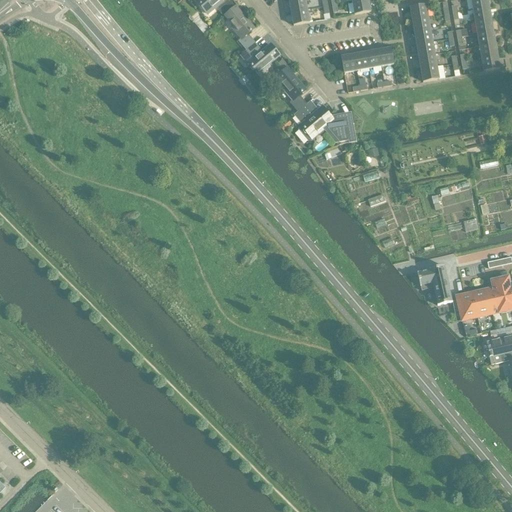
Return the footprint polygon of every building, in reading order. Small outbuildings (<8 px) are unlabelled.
[(200,0),(198,2),(206,13),(222,0),(200,0)] [(292,14),(308,11),(305,0),(299,0),(289,2),(292,14)] [(369,0),(353,3),(355,16),(371,13),(369,0)] [(471,0),(473,10),(489,8),(487,0),(471,0)] [(225,17),(236,8),(231,2),(220,11),(225,17)] [(412,21),(429,18),(427,6),(410,8),(412,21)] [(246,52),(255,44),(247,35),(254,29),(236,8),(225,17),(243,38),(238,42),(246,52)] [(475,23),(491,20),(489,8),(473,10),(475,23)] [(308,11),(292,14),(294,26),(310,23),(308,11)] [(415,33),(431,30),(429,18),(412,21),(415,33)] [(477,35),(493,32),(491,20),(475,23),(477,35)] [(417,45),(433,42),(431,30),(415,33),(417,45)] [(479,47),(496,44),(493,32),(477,35),(479,47)] [(419,57),(435,55),(433,42),(417,45),(419,57)] [(246,52),(240,57),(246,66),(249,64),(258,75),(279,57),(270,46),(262,52),(255,44),(246,52)] [(481,59),(498,57),(496,44),(479,47),(481,59)] [(378,51),(381,68),(394,66),(391,49),(378,51)] [(369,70),(381,68),(378,51),(366,54),(369,70)] [(357,72),(369,70),(366,54),(354,56),(357,72)] [(421,70),(437,67),(435,55),(419,57),(421,70)] [(344,74),(357,72),(354,56),(341,58),(344,74)] [(498,57),(481,59),(484,73),(500,70),(498,57)] [(437,67),(421,70),(423,83),(440,80),(437,67)] [(297,113),(307,105),(299,96),(305,91),(287,69),(277,78),(294,99),(289,103),(297,113)] [(297,113),(294,116),(300,124),(299,125),(298,128),(298,130),(298,131),(307,141),(311,142),(324,131),(335,144),(348,141),(349,144),(356,143),(351,115),(334,118),(332,119),(329,116),(322,108),(319,111),(310,102),(307,105),(297,113)] [(478,138),(480,146),(487,144),(485,136),(478,138)] [(376,150),(368,152),(369,158),(378,156),(376,150)] [(511,263),(511,259),(487,264),(489,270),(511,264),(511,263)] [(418,273),(417,273),(421,292),(434,289),(434,291),(438,306),(437,306),(437,307),(452,303),(449,290),(448,281),(447,282),(444,268),(445,268),(444,267),(429,270),(430,271),(418,274),(418,273)] [(493,289),(457,298),(457,301),(462,321),(498,313),(499,314),(511,311),(511,285),(509,286),(508,279),(492,282),(493,289)] [(457,301),(452,302),(452,303),(457,323),(462,322),(462,321),(457,301)] [(468,326),(464,327),(466,338),(477,335),(478,335),(477,330),(470,331),(468,326)] [(499,355),(511,351),(511,335),(489,341),(492,356),(488,357),(490,366),(501,363),(499,355)] [(511,351),(499,355),(501,363),(508,361),(510,369),(511,378),(511,351)]
